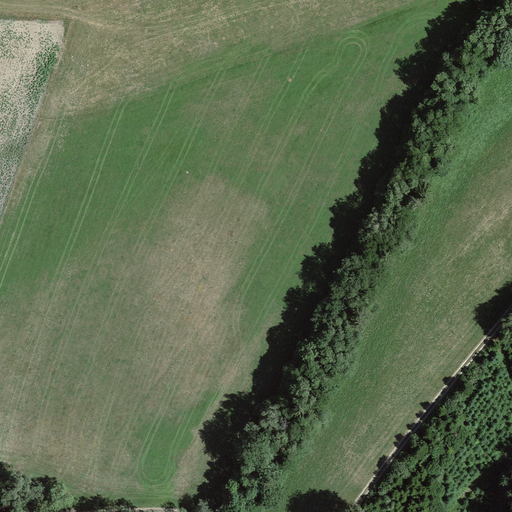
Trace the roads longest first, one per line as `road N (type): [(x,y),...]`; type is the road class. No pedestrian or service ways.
road 1 (track): [(351,511),(511,307)]
road 2 (track): [(0,502),(175,511)]
